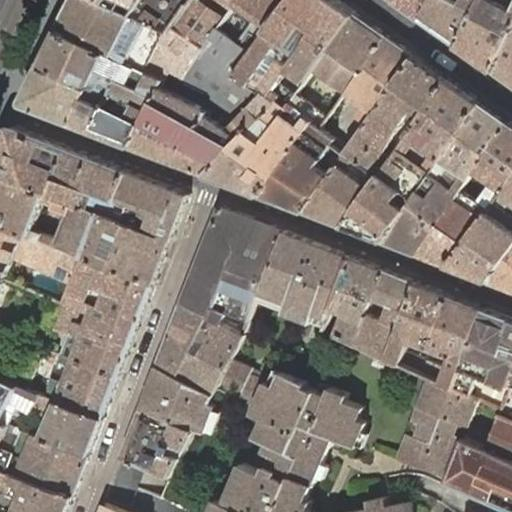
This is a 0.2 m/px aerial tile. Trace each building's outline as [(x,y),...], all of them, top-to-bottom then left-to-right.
[(171,28),(162,24),(149,19),(138,13),(137,13),(110,0),(75,0),(62,27),(132,61),(149,69),(167,77),(172,68),(174,64),(158,56),(171,28)] [(110,0),(137,13),(138,13),(146,0),(110,0)] [(146,0),(138,13),(149,19),(162,24),(171,28),(172,29),(176,24),(193,0),(146,0)] [(241,0),(193,0),(176,24),(207,46),(220,29),(236,7),(241,0)] [(290,0),(241,0),(236,7),(220,29),(253,52),(269,31),(270,29),(290,0)] [(357,12),(339,0),(290,0),(270,29),(269,31),(253,52),(237,74),(250,83),(265,93),(278,102),(279,103),(287,109),(292,103),(299,93),(281,80),(292,65),(310,77),(317,68),(333,46),(357,12)] [(395,0),(422,19),(431,0),(395,0)] [(431,0),(422,19),(460,45),(482,0),(431,0)] [(511,0),(482,0),(460,45),(495,70),(511,37),(511,0)] [(389,35),(357,12),(333,46),(317,68),(327,74),(329,71),(342,80),(340,83),(349,90),(365,68),(389,35)] [(207,46),(176,24),(172,29),(171,28),(158,56),(174,64),(172,68),(167,77),(164,84),(215,108),(213,113),(232,126),(265,93),(250,83),(237,74),(253,52),(220,29),(207,46)] [(132,61),(62,27),(45,62),(94,86),(95,83),(101,86),(108,71),(121,77),(114,92),(133,101),(152,109),(164,84),(167,77),(149,69),(132,61)] [(417,54),(389,35),(365,68),(349,90),(348,93),(375,112),(376,111),(377,112),(389,94),(417,54)] [(511,37),(495,70),(511,82),(511,37)] [(450,78),(417,54),(389,94),(377,112),(376,111),(375,112),(347,151),(357,158),(374,171),(380,176),(382,173),(385,169),(378,164),(383,155),(399,127),(411,110),(422,118),(450,78)] [(94,86),(45,62),(27,98),(27,101),(28,103),(135,144),(152,109),(133,101),(114,92),(121,77),(108,71),(101,86),(95,83),(94,86)] [(484,102),(450,78),(422,118),(411,133),(391,161),(385,169),(382,173),(405,190),(415,197),(422,188),(437,166),(438,165),(444,158),(484,102)] [(215,108),(164,84),(152,109),(135,144),(209,173),(250,130),(278,102),(265,93),(232,126),(213,113),(215,108)] [(299,93),(292,103),(298,108),(308,116),(314,120),(308,128),(318,135),(323,127),(333,113),(301,90),(299,93)] [(375,112),(348,93),(333,113),(323,127),(338,138),(334,143),(335,144),(346,153),(347,151),(375,112)] [(250,130),(209,173),(264,194),(308,128),(314,120),(308,116),(298,108),(292,103),(287,109),(279,103),(278,102),(250,130)] [(408,207),(384,240),(418,253),(439,224),(450,208),(459,194),(464,189),(477,171),(511,122),(484,102),(444,158),(438,165),(437,166),(422,188),(415,197),(408,207)] [(511,178),(511,121),(511,122),(477,171),(464,189),(459,194),(450,208),(439,224),(466,243),(489,211),(491,208),(495,202),(501,193),(504,190),(511,178)] [(103,210),(115,214),(117,209),(92,199),(95,189),(121,199),(132,170),(17,125),(14,125),(13,126),(0,151),(0,170),(52,190),(89,205),(103,210)] [(308,128),(264,194),(307,210),(332,173),(320,165),(335,144),(334,143),(338,138),(323,127),(318,135),(308,128)] [(332,173),(307,210),(345,225),(380,176),(374,171),(367,181),(349,169),(357,158),(347,151),(346,153),(332,173)] [(385,169),(391,161),(383,155),(378,164),(385,169)] [(52,190),(0,170),(0,221),(35,234),(86,254),(103,210),(89,205),(52,190)] [(165,234),(182,189),(132,170),(121,199),(117,209),(115,214),(165,234)] [(380,176),(345,225),(384,240),(408,207),(397,199),(405,190),(382,173),(380,176)] [(511,178),(504,190),(501,193),(495,202),(511,213),(511,178)] [(192,193),(182,189),(165,234),(115,214),(103,210),(86,254),(85,255),(158,282),(175,237),(192,193)] [(237,254),(251,217),(224,205),(221,206),(183,302),(211,317),(234,262),(237,254)] [(466,243),(450,265),(488,280),(511,248),(511,226),(489,211),(466,243)] [(249,321),(285,229),(251,217),(237,254),(234,262),(211,317),(222,323),(244,334),(249,321)] [(68,301),(85,255),(86,254),(35,234),(0,221),(0,273),(9,277),(22,249),(40,255),(27,285),(68,301)] [(439,224),(418,253),(450,265),(466,243),(439,224)] [(344,252),(286,230),(261,293),(288,303),(284,312),(312,323),(315,314),(316,314),(328,319),(353,256),(344,252)] [(511,248),(488,280),(511,289),(511,248)] [(132,348),(158,282),(85,255),(68,301),(92,310),(86,326),(75,323),(75,326),(85,330),(132,348)] [(387,269),(353,256),(334,308),(346,313),(338,333),(359,342),(371,312),(376,297),(387,269)] [(420,281),(387,269),(376,297),(371,312),(359,342),(391,357),(420,281)] [(0,273),(0,373),(23,385),(29,387),(33,379),(0,363),(0,294),(6,282),(17,287),(19,281),(9,277),(0,273)] [(453,294),(420,281),(391,357),(403,362),(424,372),(429,358),(421,354),(408,350),(412,338),(428,345),(433,347),(453,294)] [(465,365),(485,307),(453,294),(433,347),(429,358),(424,372),(445,381),(457,387),(465,365)] [(245,334),(244,334),(222,323),(211,317),(183,302),(159,364),(215,393),(245,334)] [(511,317),(485,307),(465,365),(511,382),(511,317)] [(122,374),(132,348),(85,330),(75,326),(72,333),(71,334),(64,353),(65,354),(74,357),(122,374)] [(421,354),(429,358),(433,347),(428,345),(421,354)] [(66,379),(74,357),(65,354),(57,375),(66,379)] [(106,416),(122,374),(74,357),(66,379),(57,375),(55,375),(51,387),(48,394),(58,399),(59,399),(106,416)] [(310,382),(284,371),(278,385),(268,381),(251,374),(254,368),(233,359),(219,388),(241,396),(239,401),(256,408),(254,413),(265,417),(257,437),(270,442),(267,451),(275,454),(270,464),(267,471),(245,463),(229,501),(220,498),(214,511),(414,511),(412,500),(391,505),(390,495),(372,499),(373,506),(359,510),(346,511),(320,511),(311,508),(315,500),(310,498),(316,484),(336,436),(358,446),(369,421),(361,418),(366,406),(349,399),(351,393),(334,386),(330,395),(318,390),(308,385),(310,382)] [(159,365),(143,407),(206,432),(217,405),(212,403),(215,394),(159,365)] [(54,410),(59,399),(58,399),(48,394),(41,392),(29,387),(23,385),(0,373),(0,416),(5,420),(11,422),(21,404),(35,409),(37,404),(54,410)] [(431,376),(400,457),(442,473),(460,423),(470,427),(481,398),(431,376)] [(92,454),(106,416),(59,399),(54,410),(44,435),(92,454)] [(143,408),(124,456),(174,476),(183,456),(173,452),(176,445),(187,449),(197,429),(143,408)] [(511,418),(502,414),(489,448),(511,457),(511,418)] [(76,494),(92,454),(44,435),(37,433),(26,428),(17,453),(0,447),(12,423),(11,422),(5,420),(0,416),(0,465),(10,469),(21,474),(76,494)] [(511,457),(489,448),(466,438),(450,480),(511,507),(511,457)] [(69,511),(76,494),(21,474),(10,469),(0,465),(0,491),(2,485),(16,491),(16,495),(8,511),(69,511)] [(102,511),(127,511),(106,503),(102,511)]
